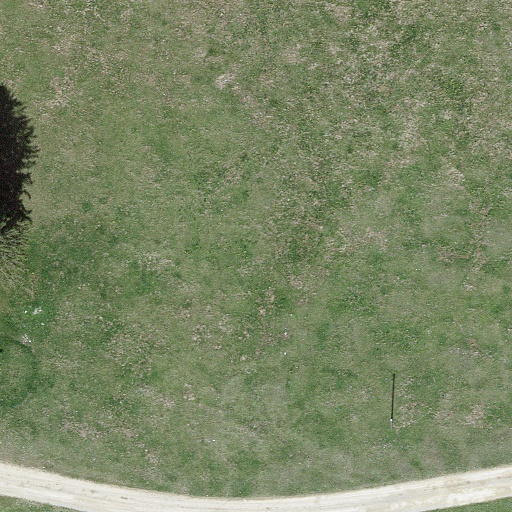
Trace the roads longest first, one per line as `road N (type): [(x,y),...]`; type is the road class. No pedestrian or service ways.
road 1 (track): [(276,511),(511,481)]
road 2 (track): [(0,477),(201,511)]
